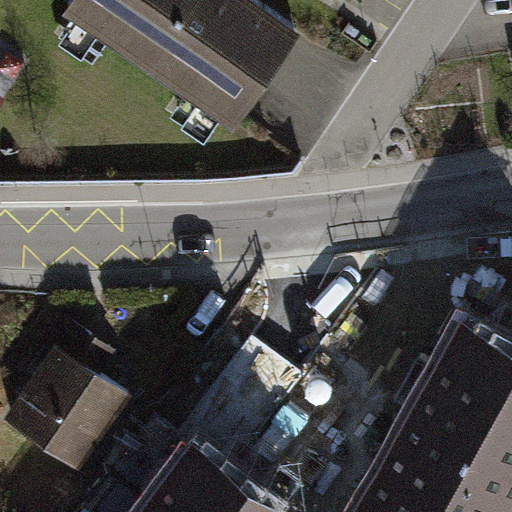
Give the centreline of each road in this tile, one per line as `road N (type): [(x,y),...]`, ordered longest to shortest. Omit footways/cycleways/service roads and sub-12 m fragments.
road 1 (tertiary): [(0,241),(364,220),(511,194)]
road 2 (residential): [(442,0),(328,181)]
